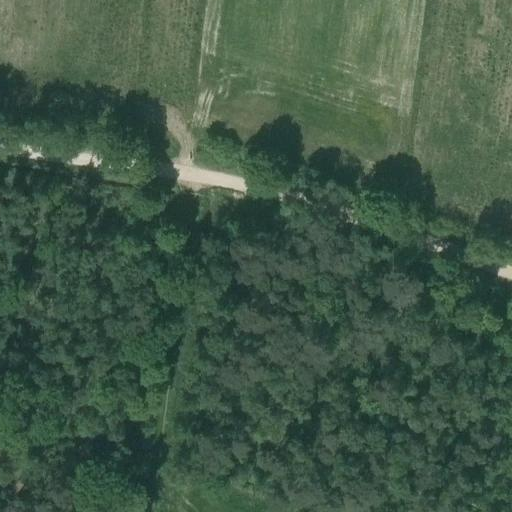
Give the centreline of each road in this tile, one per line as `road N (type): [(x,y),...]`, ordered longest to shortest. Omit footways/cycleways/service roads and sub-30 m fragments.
road 1 (track): [(511,277),(289,196),(0,146)]
road 2 (track): [(191,176),(144,511)]
